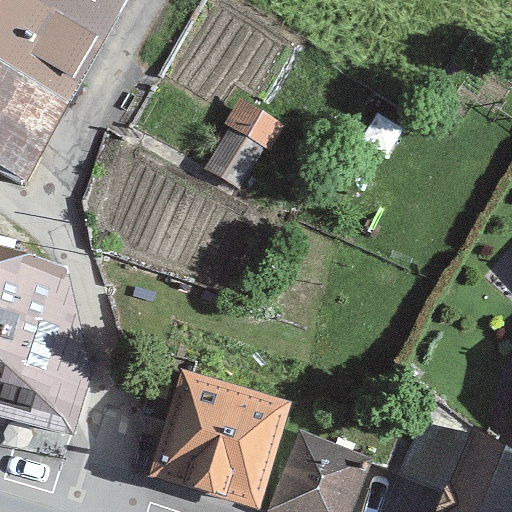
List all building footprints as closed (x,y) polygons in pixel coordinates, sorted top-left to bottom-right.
[(124,0),(0,0),(0,150),(37,169),(124,0)] [(209,166),(250,190),(289,123),(248,99),(209,166)] [(83,271),(0,246),(0,413),(88,433),(99,373),(83,271)] [(293,401),(182,369),(151,477),(262,509),(293,401)] [(441,511),(511,511),(511,451),(475,427),(441,511)] [(273,511),(356,511),(377,459),(299,430),(268,510),(273,511)]
